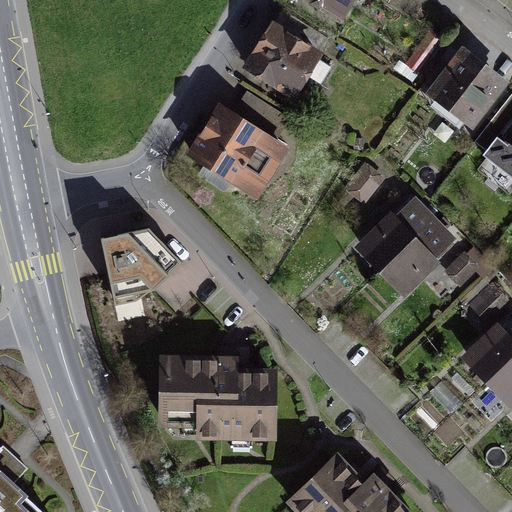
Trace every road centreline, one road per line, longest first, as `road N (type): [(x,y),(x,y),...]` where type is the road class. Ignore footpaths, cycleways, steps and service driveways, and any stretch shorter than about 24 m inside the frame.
road 1 (residential): [(144,173),(467,511)]
road 2 (secondary): [(123,511),(51,315)]
road 3 (residential): [(144,173),(256,0)]
road 4 (residential): [(22,201),(144,173)]
road 5 (secondary): [(22,201),(0,82)]
